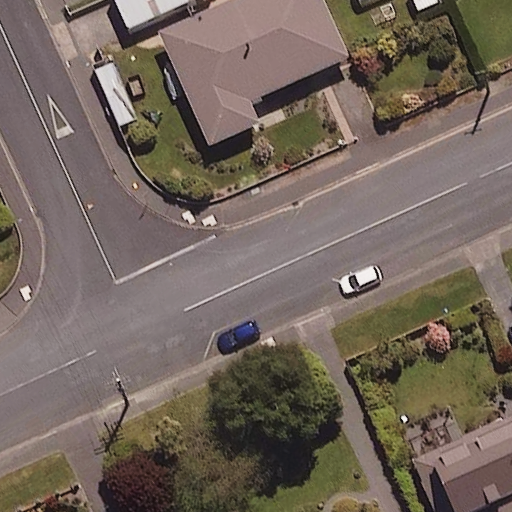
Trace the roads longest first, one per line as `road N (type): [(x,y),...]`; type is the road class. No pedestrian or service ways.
road 1 (secondary): [(135,331),(511,164)]
road 2 (residential): [(0,29),(135,331)]
road 3 (secondary): [(0,394),(135,331)]
